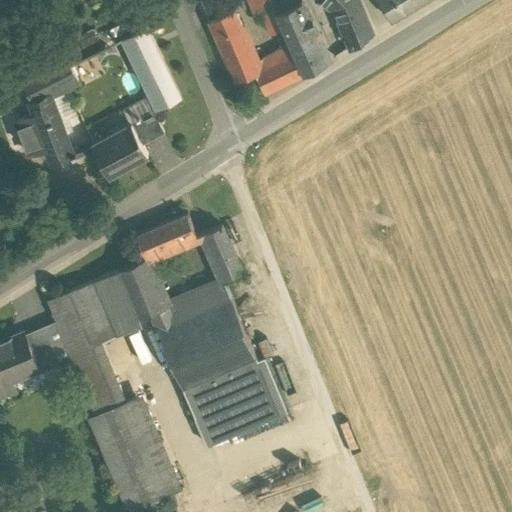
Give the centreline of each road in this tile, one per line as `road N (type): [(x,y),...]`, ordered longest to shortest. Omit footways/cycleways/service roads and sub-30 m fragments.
road 1 (track): [(229,149),(370,511)]
road 2 (unclassified): [(473,0),(229,149)]
road 3 (residential): [(229,149),(0,289)]
road 4 (unclassified): [(229,149),(175,0)]
road 5 (unknown): [(330,408),(216,445),(195,424)]
